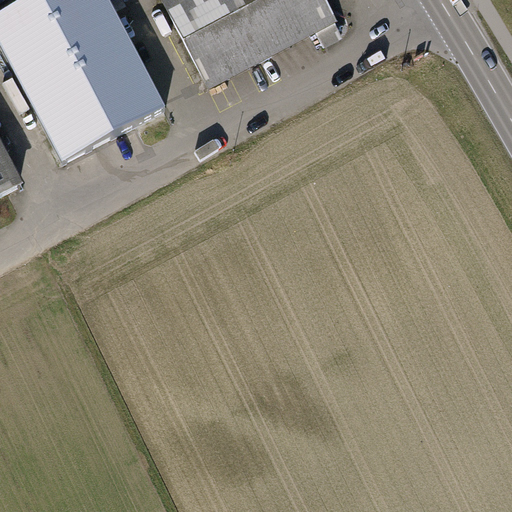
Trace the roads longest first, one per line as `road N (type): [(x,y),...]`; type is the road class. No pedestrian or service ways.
road 1 (unknown): [(220,142),(147,0)]
road 2 (secondary): [(440,0),(511,120)]
